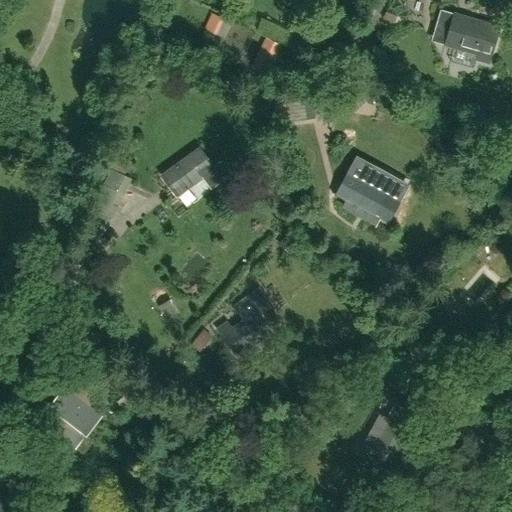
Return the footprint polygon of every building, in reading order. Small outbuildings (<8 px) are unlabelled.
[(497,32),(453,19),(455,14),(440,9),(434,29),(448,33),(445,45),(478,54),(476,59),(488,63),(497,32)] [(252,67),(267,75),(281,45),(266,38),(252,67)] [(214,168),(199,148),(162,175),(171,187),(175,184),(181,192),(190,186),(187,182),(202,171),(213,185),(230,173),(222,162),(214,168)] [(399,200),(360,178),(358,181),(350,176),(345,185),(353,189),(352,192),(357,194),(352,203),(387,222),(399,200)] [(245,319),(231,329),(223,318),(215,324),(237,356),(270,332),(257,315),(271,306),(259,289),(235,306),(245,319)] [(511,380),(502,363),(479,374),(488,392),(511,380)] [(475,384),(461,377),(452,393),(466,401),(475,384)] [(85,431),(97,411),(67,392),(55,411),(47,406),(37,421),(61,437),(71,422),(85,431)] [(403,444),(417,417),(404,410),(402,415),(393,410),(388,419),(385,417),(376,433),(380,435),(374,445),(407,463),(404,467),(416,474),(426,456),(403,444)]
